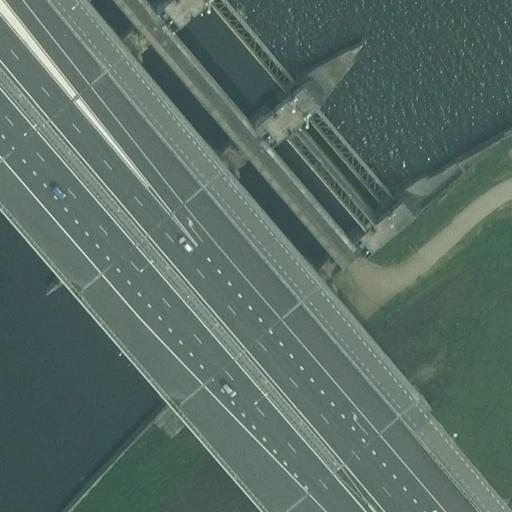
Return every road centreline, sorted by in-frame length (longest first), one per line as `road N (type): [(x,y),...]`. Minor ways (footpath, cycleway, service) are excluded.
road 1 (unclassified): [(494,511),(77,0)]
road 2 (motorway): [(0,104),(347,511)]
road 3 (motorway): [(404,511),(189,258)]
road 4 (motorway): [(189,258),(98,102),(18,0)]
road 5 (motorway): [(189,258),(0,31)]
